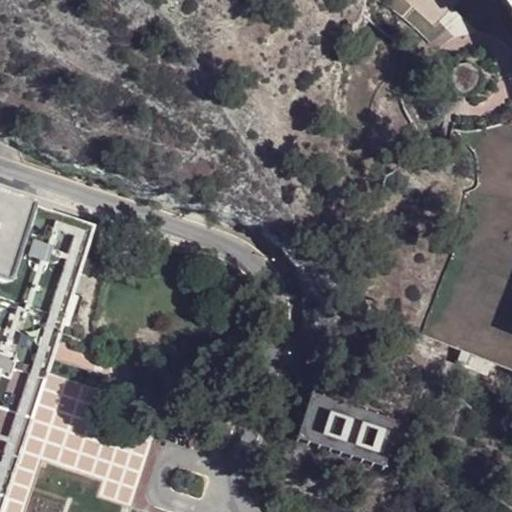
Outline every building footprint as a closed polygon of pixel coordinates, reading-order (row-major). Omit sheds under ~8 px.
[(511,0),(498,0),(511,17),(511,0)] [(457,364),(488,377),(492,364),(511,370),(511,122),(479,131),(466,132),(453,130),(474,152),(477,157),(478,162),(479,182),(479,186),(476,189),(466,194),(453,256),(421,335),(462,351),(457,364)] [(0,498),(91,228),(0,198),(0,271),(2,272),(0,278),(0,498)] [(292,436),(380,464),(394,419),(307,389),(292,436)] [(235,429),(241,410),(223,405),(216,423),(235,429)]
